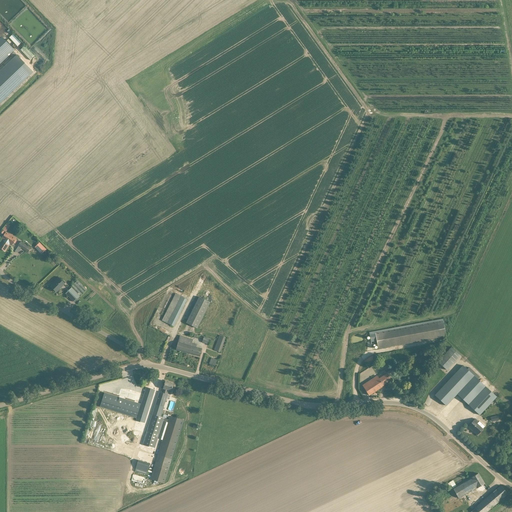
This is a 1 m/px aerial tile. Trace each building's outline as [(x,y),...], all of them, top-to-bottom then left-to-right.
[(9,37),(17,46),(21,42),(12,34),(9,37)] [(0,64),(15,50),(2,37),(0,38),(0,64)] [(31,59),(34,55),(24,45),(20,49),(31,59)] [(17,55),(14,52),(11,55),(14,58),(0,71),(0,103),(33,71),(17,55)] [(3,240),(0,244),(0,247),(5,251),(9,244),(9,243),(12,245),(14,243),(15,240),(16,238),(12,236),(11,235),(6,232),(2,238),(3,240)] [(21,241),(18,247),(29,254),(33,248),(21,241)] [(39,243),(37,245),(42,250),(39,252),(41,254),(46,249),(39,243)] [(187,295),(204,263),(190,256),(174,289),(150,337),(164,343),(168,335),(187,295)] [(58,277),(58,278),(54,282),(55,282),(51,287),(56,292),(60,289),(65,283),(58,277)] [(82,293),(86,288),(77,280),(73,284),(82,293)] [(74,302),(80,296),(71,288),(66,293),(74,302)] [(210,303),(199,297),(186,323),(197,328),(210,303)] [(446,336),(443,321),(443,319),(369,332),(371,342),(377,341),(378,349),(446,336)] [(219,335),(214,350),(220,352),(226,337),(219,335)] [(200,356),(202,349),(196,347),(197,344),(192,343),(193,339),(180,336),(176,350),(200,356)] [(436,361),(445,370),(459,355),(450,346),(436,361)] [(379,361),(374,354),(364,361),(369,368),(379,361)] [(215,366),(217,360),(211,358),(209,364),(215,366)] [(435,395),(444,404),(445,404),(446,406),(457,394),(479,415),(497,397),(492,393),(488,389),(485,386),(478,379),(467,369),(463,365),(435,395)] [(374,378),(380,388),(384,386),(383,385),(391,379),(387,374),(383,376),(382,374),(378,376),(377,376),(374,378)] [(374,378),(362,385),(369,395),(380,388),(374,378)] [(159,391),(152,415),(160,417),(165,401),(168,394),(170,395),(171,391),(173,384),(165,381),(163,388),(164,389),(163,392),(159,391)] [(147,387),(146,387),(141,404),(104,393),(100,406),(137,418),(136,420),(144,423),(155,390),(147,387)] [(173,403),(171,409),(179,412),(181,405),(173,403)] [(163,440),(150,479),(164,483),(184,420),(170,416),(169,420),(164,418),(160,417),(152,415),(143,444),(154,448),(163,420),(168,422),(163,440)] [(483,429),(482,429),(485,426),(479,421),(479,422),(475,419),(468,426),(477,435),(483,429)] [(135,471),(147,474),(150,463),(138,459),(135,471)] [(478,473),(474,476),(453,488),(459,498),(480,486),(484,484),(478,473)] [(472,510),(471,511),(487,511),(508,494),(500,485),(474,508),(475,508),(472,510)]
